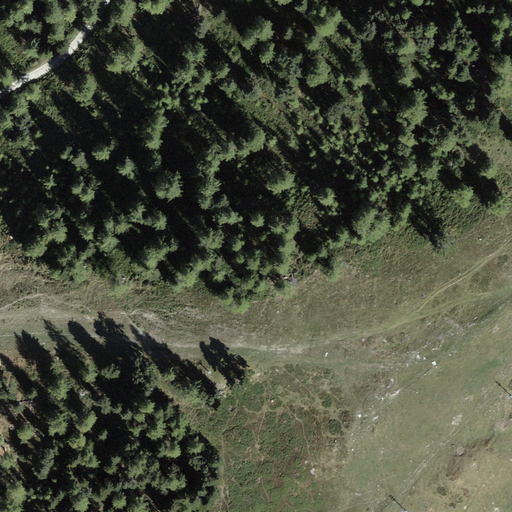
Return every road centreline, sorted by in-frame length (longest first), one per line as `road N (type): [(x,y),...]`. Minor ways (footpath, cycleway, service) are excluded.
road 1 (track): [(0,356),(45,345),(263,351),(370,335),(414,314)]
road 2 (track): [(0,99),(60,62),(111,0)]
